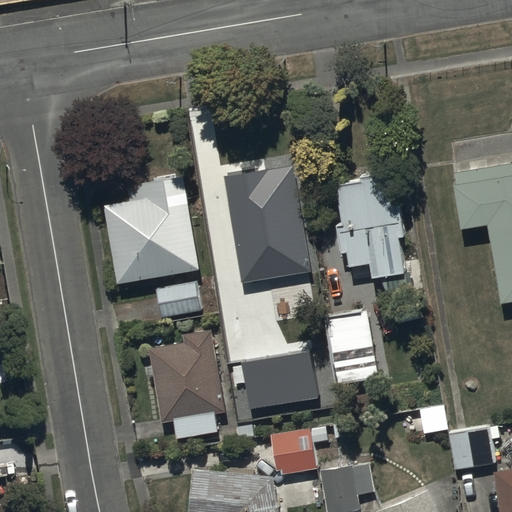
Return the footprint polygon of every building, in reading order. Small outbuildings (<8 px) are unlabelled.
[(511,162),(454,172),(463,226),(492,222),(505,302),(511,301),(511,162)] [(292,165),(224,177),(242,283),(311,271),(292,165)] [(177,181),(176,174),(157,177),(159,185),(131,190),(134,210),(111,214),(123,285),(201,273),(187,180),(177,181)] [(390,180),(339,189),(346,230),(339,231),(344,259),(350,258),(353,272),(373,269),(376,285),(407,280),(401,243),(408,242),(402,207),(395,209),(390,180)] [(197,285),(158,292),(163,321),(202,314),(197,285)] [(380,383),(369,314),(327,320),(338,389),(380,383)] [(225,414),(213,334),(186,338),(188,348),(151,354),(162,428),(174,426),(177,444),(221,437),(218,415),(225,414)] [(311,350),(242,362),(251,409),(319,397),(311,350)] [(407,440),(448,432),(443,408),(402,416),(407,440)] [(278,477),(318,470),(314,445),(330,442),(327,429),(272,439),(278,477)] [(493,429),(452,433),(456,471),(497,467),(493,429)] [(371,466),(321,473),(326,511),(360,511),(359,498),(375,496),(371,466)] [(278,511),(273,484),(196,474),(191,511),(278,511)] [(511,511),(511,474),(495,477),(500,511),(511,511)] [(437,511),(429,493),(382,511),(437,511)]
